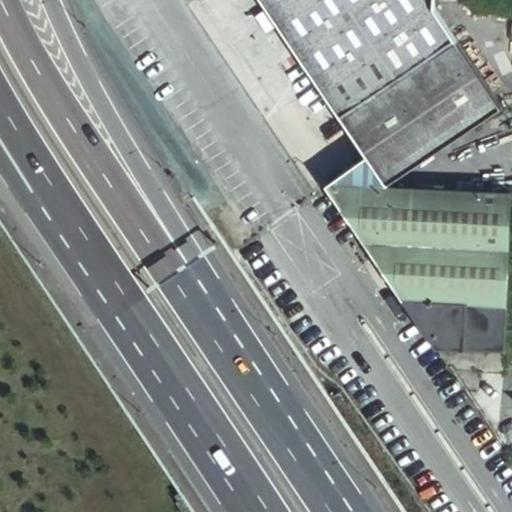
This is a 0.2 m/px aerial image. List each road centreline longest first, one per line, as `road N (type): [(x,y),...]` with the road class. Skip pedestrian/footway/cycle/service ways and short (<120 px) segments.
road 1 (trunk): [(64,221),(257,511)]
road 2 (trunk): [(190,285),(169,273),(87,151),(0,0)]
road 3 (trunk): [(190,285),(196,256),(48,0)]
road 4 (trunk): [(349,511),(190,285)]
road 5 (trunk): [(0,105),(64,221)]
